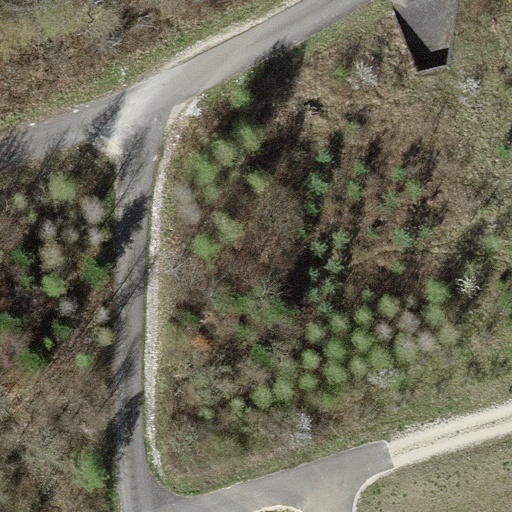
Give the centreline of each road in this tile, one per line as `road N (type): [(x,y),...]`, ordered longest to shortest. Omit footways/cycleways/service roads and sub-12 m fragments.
road 1 (track): [(145,98),(126,394),(139,511)]
road 2 (track): [(0,160),(70,135),(337,0)]
road 3 (track): [(216,511),(511,422)]
